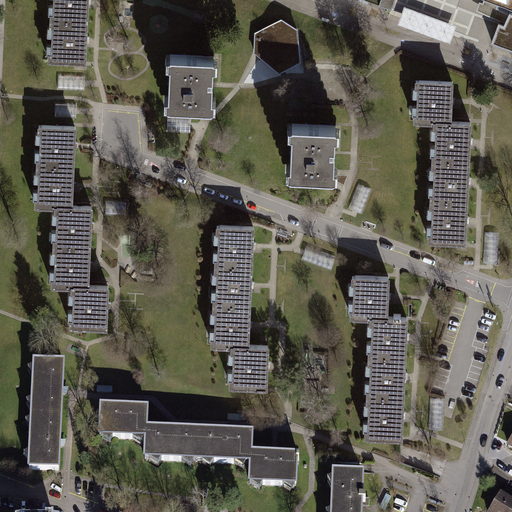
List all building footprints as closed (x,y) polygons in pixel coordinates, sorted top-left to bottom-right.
[(50,0),(50,18),(86,19),(86,0),(50,0)] [(395,0),(381,0),(379,6),(392,10),(395,0)] [(476,11),(505,23),(510,12),(511,6),(493,0),(483,0),(483,3),(479,2),(476,11)] [(457,25),(404,6),(398,24),(450,43),(457,25)] [(492,42),(511,49),(511,13),(510,12),(505,23),(504,25),(499,23),(492,42)] [(48,61),(84,62),(86,19),(50,18),(48,61)] [(282,19),(254,32),(253,52),(280,73),(300,62),(298,29),(282,19)] [(162,103),(210,102),(209,50),(161,51),(162,103)] [(59,90),(86,90),(86,76),(60,75),(59,90)] [(453,82),(416,80),(414,118),(433,119),(452,120),(453,82)] [(329,119),(283,120),(284,172),(330,172),(329,119)] [(433,119),(432,154),(469,156),(471,120),(433,119)] [(74,125),(35,125),(35,162),(74,163),(74,125)] [(432,154),(430,195),(468,196),(469,156),(432,154)] [(52,205),(73,205),(74,163),(35,162),(34,205),(52,205)] [(430,195),(428,240),(466,242),(468,196),(430,195)] [(52,205),(51,243),(90,244),(91,206),(73,205),(52,205)] [(254,224),(214,223),(212,265),(253,267),(254,224)] [(485,263),(501,263),(501,236),(485,237),(485,263)] [(51,243),(51,286),(69,287),(90,287),(90,244),(51,243)] [(307,247),(304,261),(334,268),(337,254),(307,247)] [(211,305),(251,307),(253,267),(212,265),(211,305)] [(389,276),(349,275),(348,315),(370,316),(388,317),(389,276)] [(69,287),(68,327),(107,328),(108,287),(90,287),(69,287)] [(229,344),(250,345),(251,307),(211,305),(209,343),(229,344)] [(370,316),(368,352),(406,353),(407,318),(370,316)] [(267,390),(269,345),(250,345),(229,344),(227,389),(267,390)] [(368,352),(367,388),(405,389),(406,353),(368,352)] [(62,363),(30,362),(28,419),(61,420),(62,363)] [(367,388),(365,431),(403,432),(405,389),(367,388)] [(145,408),(98,406),(96,438),(143,440),(144,430),(145,408)] [(28,419),(27,471),(59,472),(61,420),(28,419)] [(197,432),(144,430),(143,440),(143,460),(196,463),(197,432)] [(250,435),(197,432),(196,463),(249,465),(249,454),(250,435)] [(295,456),(249,454),(249,465),(248,485),(294,487),(295,456)] [(364,511),(366,482),(334,481),(332,511),(364,511)] [(511,511),(511,501),(501,495),(491,511),(511,511)]
